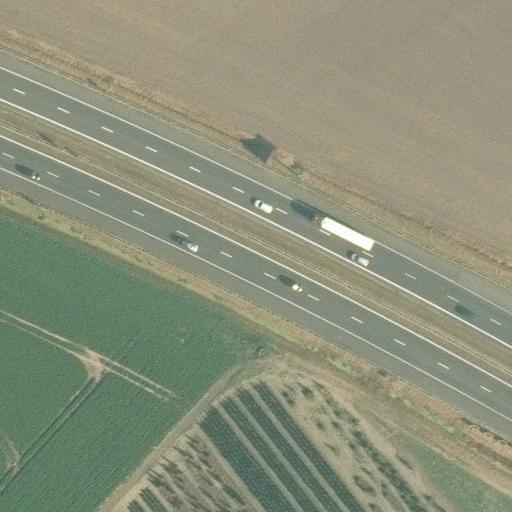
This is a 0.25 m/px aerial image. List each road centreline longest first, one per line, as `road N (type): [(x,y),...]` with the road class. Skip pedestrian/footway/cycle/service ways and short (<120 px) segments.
road 1 (motorway): [(0,155),(259,273),(511,406)]
road 2 (motorway): [(511,333),(313,229),(0,87)]
